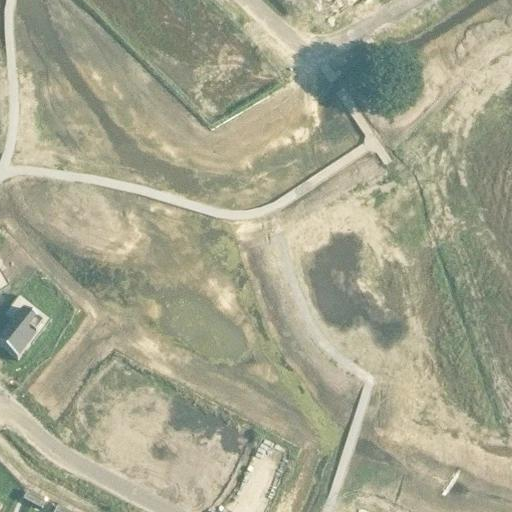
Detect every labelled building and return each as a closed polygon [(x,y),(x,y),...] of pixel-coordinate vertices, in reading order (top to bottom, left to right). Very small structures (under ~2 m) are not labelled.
[(114,0),(128,13),(127,14),(129,16),(144,0),(114,0)] [(157,0),(136,22),(176,62),(208,29),(208,30),(210,28),(210,27),(216,20),(200,4),(201,3),(198,0),(157,0)] [(208,48),(186,71),(187,72),(188,72),(204,87),(208,83),(224,99),(244,79),(253,88),(252,89),(254,90),(273,71),(271,70),(270,70),(261,62),(262,61),(260,60),(243,44),(224,64),(209,50),(210,49),(208,48)] [(147,48),(138,58),(168,88),(177,78),(169,70),(174,66),(167,60),(163,64),(147,48)] [(511,82),(510,80),(503,85),(510,95),(511,93),(511,82)] [(498,132),(488,141),(505,158),(511,151),(511,131),(504,139),(498,132)] [(0,295),(10,289),(0,272),(0,295)] [(14,326),(0,344),(0,348),(18,363),(32,346),(33,347),(52,323),(20,297),(4,318),(14,326)] [(104,383),(80,430),(104,442),(117,417),(128,422),(139,401),(104,383)] [(156,437),(143,462),(166,475),(167,473),(191,428),(157,410),(146,432),(156,437)] [(191,428),(167,473),(190,485),(203,461),(213,467),(224,445),(191,428)] [(242,481),(229,507),(238,511),(256,511),(277,473),(242,455),(231,476),(242,481)] [(28,492),(24,501),(33,506),(37,497),(28,492)] [(37,497),(33,506),(42,511),(46,502),(37,497)]
